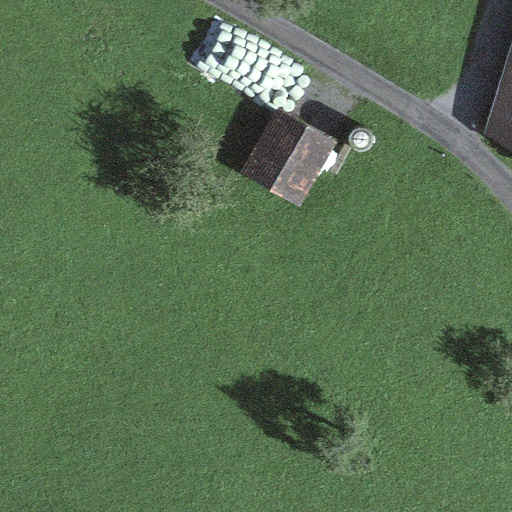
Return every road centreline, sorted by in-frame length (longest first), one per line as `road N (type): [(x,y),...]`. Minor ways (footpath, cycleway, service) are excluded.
road 1 (residential): [(511,193),(409,106),(226,0)]
road 2 (track): [(455,139),(502,0)]
